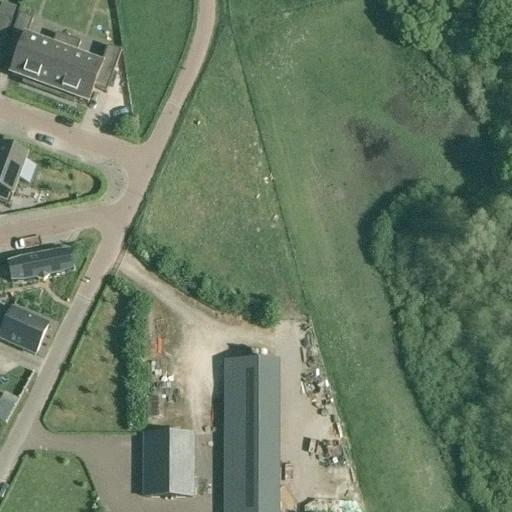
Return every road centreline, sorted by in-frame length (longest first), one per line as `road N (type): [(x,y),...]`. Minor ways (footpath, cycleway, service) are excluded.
road 1 (residential): [(0,469),(125,212)]
road 2 (residential): [(148,163),(196,54),(206,0)]
road 3 (residential): [(148,163),(0,109)]
road 4 (residential): [(125,212),(0,235)]
